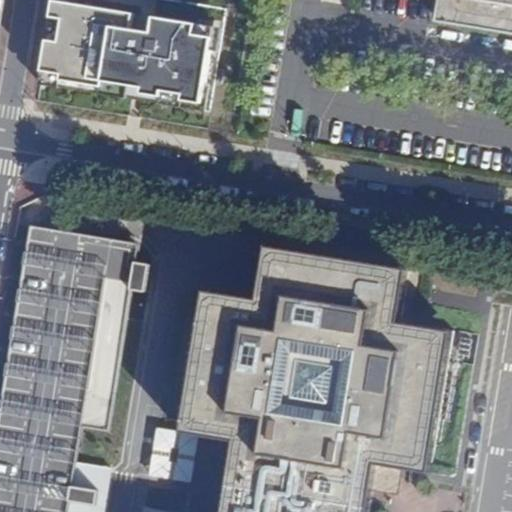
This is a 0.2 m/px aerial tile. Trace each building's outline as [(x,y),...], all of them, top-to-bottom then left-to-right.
[(135,14),(54,0),(41,85),(126,98),(128,85),(144,88),(144,93),(205,105),(214,38),(197,35),(199,24),(155,17),(153,33),(132,31),(135,14)] [(511,0),(443,0),(440,21),(511,33),(511,0)] [(0,461),(0,511),(103,511),(147,235),(38,218),(0,461)] [(384,460),(405,463),(414,465),(414,470),(431,473),(454,331),(401,322),(410,268),(268,245),(258,298),(206,289),(182,431),(236,440),(223,511),(369,511),(372,500),(367,499),(368,490),(372,469),(378,464),(384,460)] [(404,474),(405,463),(384,460),(378,464),(372,469),(368,490),(400,495),(404,474)]
